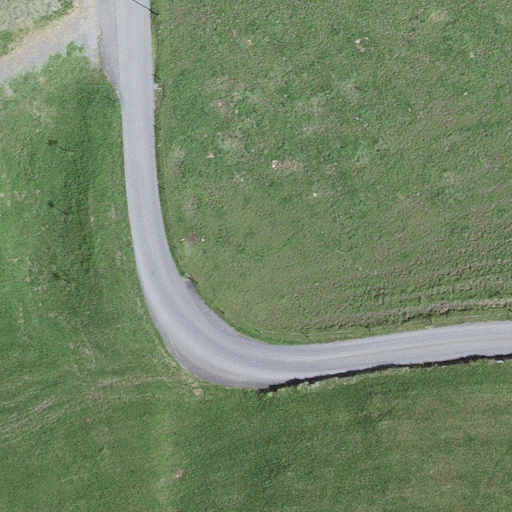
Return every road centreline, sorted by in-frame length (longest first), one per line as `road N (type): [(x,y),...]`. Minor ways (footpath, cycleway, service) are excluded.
road 1 (unclassified): [(511,335),(270,364),(241,362),(205,344),(156,266),(144,202),(135,0)]
road 2 (track): [(0,89),(135,2)]
